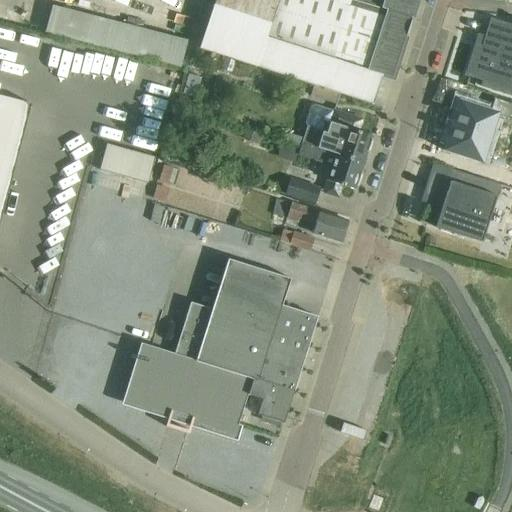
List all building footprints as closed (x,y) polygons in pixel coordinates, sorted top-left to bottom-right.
[(392,80),(411,19),(346,0),(214,0),(198,50),(313,86),(310,97),(335,105),(339,94),(371,104),(380,76),(392,80)] [(348,0),(380,9),(380,8),(411,18),(416,0),(348,0)] [(179,67),(186,41),(51,6),(44,32),(179,67)] [(511,24),(490,18),(481,45),(476,44),(467,72),(466,71),(464,75),(481,81),(480,86),(511,96),(511,24)] [(0,95),(0,220),(30,103),(0,95)] [(458,101),(442,147),(481,161),(497,114),(511,119),(511,117),(511,101),(495,96),(490,112),(458,101)] [(306,128),(301,144),(304,145),(363,163),(368,145),(371,136),(357,132),(360,121),(332,112),(313,106),(308,108),(303,123),(306,128)] [(245,131),(243,138),(257,142),(259,136),(245,131)] [(337,155),(301,144),(297,156),(331,167),(323,193),(341,198),(345,187),(354,190),(363,163),(337,155)] [(111,173),(118,149),(106,145),(99,170),(111,173)] [(281,146),(278,159),(294,162),(297,150),(281,146)] [(123,177),(130,152),(118,149),(111,173),(123,177)] [(135,180),(142,155),(130,152),(123,177),(135,180)] [(151,170),(154,159),(142,155),(135,180),(147,183),(151,170)] [(162,167),(158,180),(167,183),(171,169),(162,167)] [(314,204),(319,189),(288,179),(283,195),(314,204)] [(481,243),(496,196),(449,181),(434,228),(481,243)] [(156,185),(152,199),(164,202),(168,188),(156,185)] [(311,234),(340,243),(347,222),(290,204),(275,200),(271,215),(285,220),(297,223),(298,219),(314,224),(311,234)] [(313,239),(283,230),(279,243),(309,252),(313,239)] [(285,389),(293,391),(317,317),(281,306),(289,279),(228,260),(212,309),(191,302),(174,354),(145,344),(127,402),(234,436),(247,395),(253,379),(281,388),(282,386),(285,387),(285,389)] [(253,379),(247,395),(261,399),(256,415),(268,419),(267,423),(278,427),(279,422),(283,423),(293,391),(285,389),(285,387),(282,386),(281,388),(253,379)]
